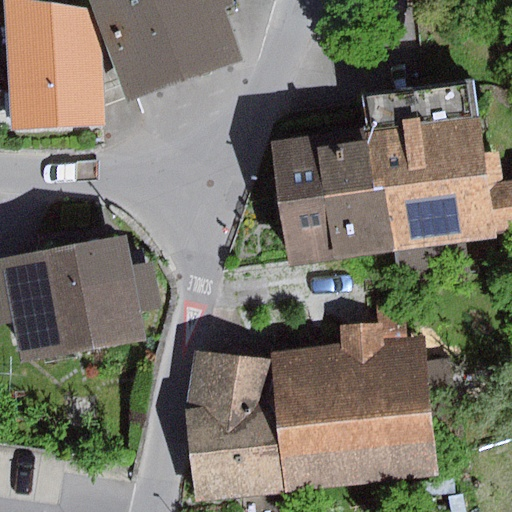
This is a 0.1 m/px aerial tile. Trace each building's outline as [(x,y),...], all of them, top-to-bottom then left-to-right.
[(92,14),(10,0),(8,0),(15,131),(108,127),(104,46),(92,14)] [(233,0),(92,0),(127,99),(243,59),(226,10),(236,6),(233,0)] [(371,97),(375,130),(391,252),(467,242),(496,238),(495,232),(489,185),(475,83),(371,97)] [(375,130),(273,143),(289,265),(391,252),(375,130)] [(511,182),(489,185),(495,232),(511,229),(511,182)] [(126,238),(0,261),(0,322),(15,320),(23,361),(145,338),(140,315),(161,311),(152,264),(131,267),(126,238)] [(467,242),(391,252),(398,282),(470,273),(467,242)] [(376,298),(378,323),(384,322),(386,338),(411,336),(407,296),(376,298)] [(276,361),(288,486),(438,471),(425,335),(411,336),(386,338),(384,322),(378,323),(341,327),(343,348),(275,354),(276,361)] [(276,361),(200,351),(189,407),(198,503),(288,486),(276,361)]
